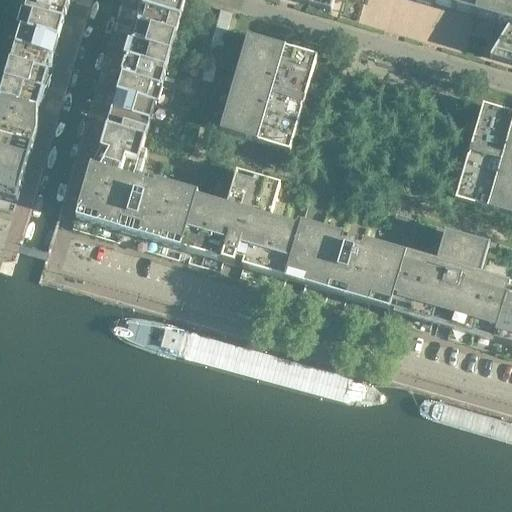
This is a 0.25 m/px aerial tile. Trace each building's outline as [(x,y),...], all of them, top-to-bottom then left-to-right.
[(63,23),(68,6),(68,5),(49,0),(27,0),(25,12),(63,23)] [(180,20),(185,2),(186,1),(181,0),(144,0),(142,9),(180,20)] [(511,0),(287,0),(287,1),(310,7),(312,1),(333,7),(334,0),(407,0),(476,20),(476,19),(478,14),(497,17),(495,25),(508,29),(493,54),(495,54),(511,59),(511,0)] [(175,37),(180,20),(142,9),(137,26),(175,37)] [(58,40),(63,23),(25,12),(19,29),(58,40)] [(227,32),(231,18),(232,15),(221,12),(216,29),(227,32)] [(170,54),(175,37),(137,26),(132,43),(170,54)] [(53,57),(58,40),(19,29),(14,46),(53,57)] [(221,50),(227,32),(216,29),(211,46),(221,50)] [(289,153),(317,58),(247,38),(219,133),(289,153)] [(165,71),(170,54),(132,43),(127,60),(165,71)] [(48,74),(53,57),(14,46),(10,62),(48,74)] [(216,67),(221,50),(211,46),(206,64),(216,67)] [(160,89),(165,71),(127,60),(122,78),(160,89)] [(43,92),(48,74),(10,62),(4,80),(43,92)] [(211,84),(216,67),(206,64),(200,81),(211,84)] [(155,106),(160,89),(122,78),(117,95),(155,106)] [(0,98),(37,110),(42,92),(43,92),(4,80),(0,95),(0,98)] [(206,102),(211,84),(200,81),(195,99),(206,102)] [(150,123),(155,106),(117,95),(112,112),(150,123)] [(0,199),(16,204),(36,134),(37,133),(37,110),(0,98),(0,199)] [(201,119),(206,102),(195,99),(190,116),(201,119)] [(511,218),(511,115),(482,107),(455,201),(511,218)] [(145,141),(150,123),(112,112),(107,130),(145,141)] [(196,137),(201,119),(190,116),(185,133),(196,137)] [(198,196),(154,184),(154,185),(153,188),(120,178),(125,159),(137,163),(138,163),(145,141),(107,130),(100,152),(101,153),(92,170),(91,169),(76,222),(181,252),(196,201),(198,196)] [(191,154),(196,137),(185,133),(180,151),(191,154)] [(396,254),(385,251),(364,245),(362,245),(361,250),(357,249),(358,244),(348,241),(346,246),(342,245),(344,239),(342,239),(312,230),(300,226),(300,228),(299,231),(269,222),(273,207),(274,208),(280,187),(236,174),(230,195),(231,195),(227,210),(196,201),(181,252),(234,268),(238,253),(246,255),(242,270),(296,286),(328,295),(328,294),(328,293),(329,288),(348,294),(347,299),(346,299),(346,301),(380,311),(390,313),(392,306),(411,312),(409,318),(408,318),(408,319),(432,326),(433,325),(432,325),(433,320),(439,322),(452,326),(451,330),(450,330),(449,331),(474,338),(474,337),(473,337),(475,331),(494,337),(509,287),(488,281),(479,279),(489,247),(489,246),(444,233),(444,234),(445,234),(437,261),(435,266),(414,260),(405,257),(404,257),(396,254)] [(352,195),(357,179),(357,178),(354,177),(354,176),(349,174),(348,176),(345,175),(340,192),(344,193),(343,193),(349,195),(349,194),(352,195)] [(511,349),(511,288),(509,287),(494,337),(492,343),(511,349)]
